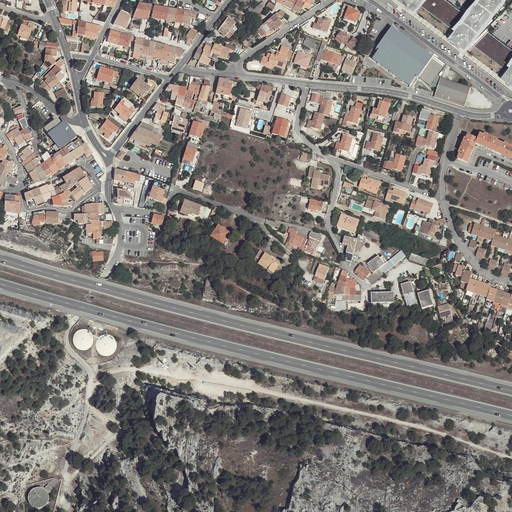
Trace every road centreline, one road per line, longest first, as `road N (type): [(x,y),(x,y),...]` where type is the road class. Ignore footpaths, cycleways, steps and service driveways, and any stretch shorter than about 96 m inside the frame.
road 1 (motorway): [(0,283),(511,415)]
road 2 (motorway): [(511,390),(0,258)]
road 3 (track): [(90,386),(129,368),(219,380),(423,428),(511,459)]
road 4 (residential): [(458,111),(441,200),(473,262),(511,286)]
road 5 (tertiary): [(369,0),(510,110)]
road 6 (tertiary): [(307,83),(396,92),(458,111)]
road 7 (tertiary): [(236,73),(238,62),(330,0)]
